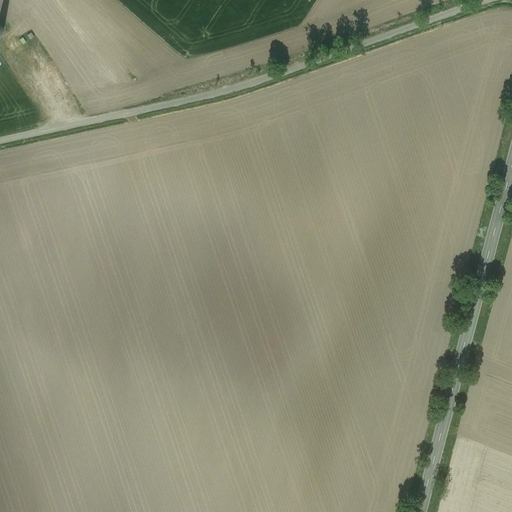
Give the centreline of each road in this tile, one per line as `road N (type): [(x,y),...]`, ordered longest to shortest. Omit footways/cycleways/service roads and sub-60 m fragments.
road 1 (residential): [(480,0),(239,85),(0,138)]
road 2 (tertiary): [(511,163),(419,511)]
